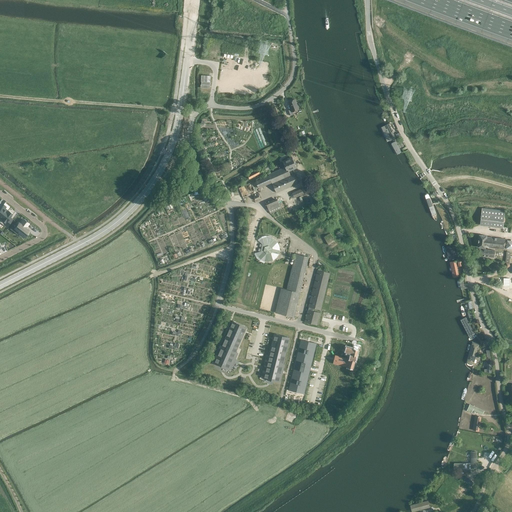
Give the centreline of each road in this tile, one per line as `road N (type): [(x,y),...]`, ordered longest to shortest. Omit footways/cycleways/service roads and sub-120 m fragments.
road 1 (unclassified): [(471,511),(506,449),(495,360),(454,218),(389,104),(366,0)]
road 2 (secondary): [(0,285),(113,224),(158,176)]
road 3 (unclassified): [(174,373),(194,353),(217,304),(230,206)]
road 4 (track): [(0,95),(173,109)]
road 5 (unclassified): [(211,106),(256,106),(287,85),(294,65),(287,13)]
road 6 (unclassified): [(230,206),(198,180),(188,142),(194,115),(211,106)]
